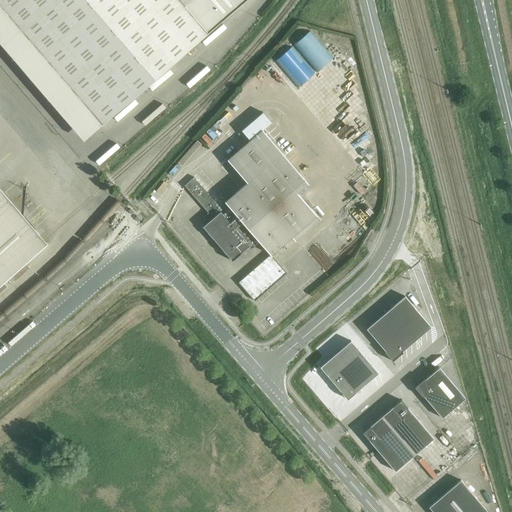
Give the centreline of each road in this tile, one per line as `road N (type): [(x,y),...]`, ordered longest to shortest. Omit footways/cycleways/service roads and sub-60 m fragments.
road 1 (tertiary): [(259,376),(367,280),(404,220),(406,140),(366,0)]
road 2 (unknown): [(75,165),(255,0)]
road 3 (unclassified): [(146,257),(0,77)]
road 4 (unclassified): [(0,366),(125,259),(146,257)]
road 5 (tertiary): [(376,511),(259,376)]
road 6 (unclassified): [(146,257),(259,376)]
road 7 (secondary): [(511,128),(481,0)]
